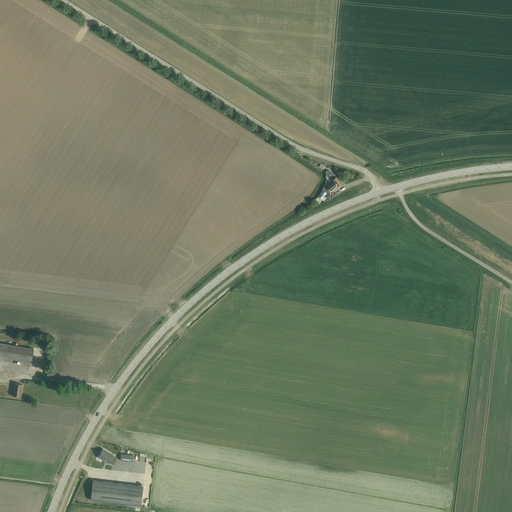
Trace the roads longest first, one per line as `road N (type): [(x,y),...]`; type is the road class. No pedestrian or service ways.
road 1 (tertiary): [(52,511),(95,418),(169,323),(268,243),(378,193)]
road 2 (unclassified): [(378,193),(364,171),(298,148),(62,0)]
road 3 (unclassified): [(511,282),(424,229),(397,187)]
